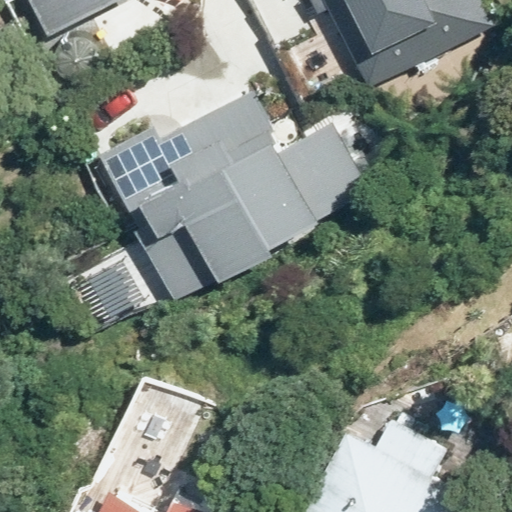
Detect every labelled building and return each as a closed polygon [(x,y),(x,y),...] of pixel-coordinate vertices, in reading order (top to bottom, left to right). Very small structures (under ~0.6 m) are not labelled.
[(318,0),(323,7),(333,2),(371,82),(496,22),(485,0),(318,0)] [(246,88),(107,161),(180,301),(279,250),(275,241),(373,190),(332,111),(274,141),(246,88)] [(155,371),(117,443),(151,462),(189,388),(155,371)] [(305,511),(488,511),(495,500),(439,470),(454,442),(397,410),(381,439),(354,424),(305,511)] [(224,511),(180,490),(170,511),(169,511),(115,485),(101,511),(224,511)]
